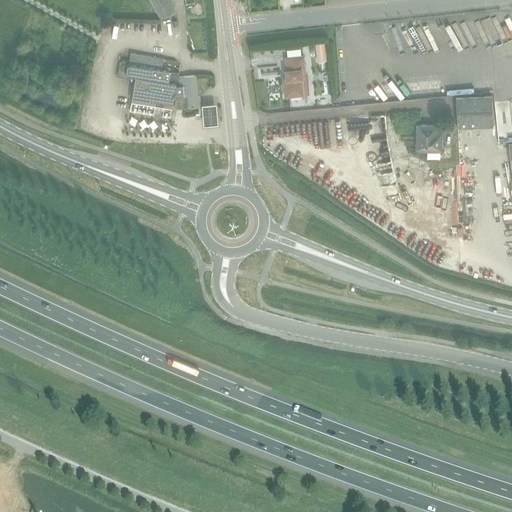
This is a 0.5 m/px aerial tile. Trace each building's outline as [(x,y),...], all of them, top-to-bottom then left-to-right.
[(154,0),(162,16),(173,10),(167,0),(154,0)] [(327,61),(325,43),(315,44),(317,62),(327,61)] [(177,94),(180,95),(179,85),(179,77),(179,72),(162,69),(164,58),(130,52),(129,63),(120,61),(118,72),(136,75),(132,100),(172,107),(174,94),(177,94)] [(286,77),(283,78),(285,96),(303,94),(301,78),(302,77),(301,69),(304,69),(303,55),(285,57),(287,69),(285,69),(286,77)] [(179,77),(179,85),(180,95),(177,94),(175,106),(181,107),(181,108),(188,107),(200,106),(199,98),(198,97),(195,75),(180,77),(179,77)] [(457,126),(493,125),(492,95),(456,97),(457,126)] [(217,103),(204,104),(205,124),(219,123),(217,103)] [(436,126),(418,125),(417,148),(427,148),(427,157),(440,157),(441,134),(436,133),(436,126)] [(416,247),(426,240),(420,233),(411,240),(416,247)]
